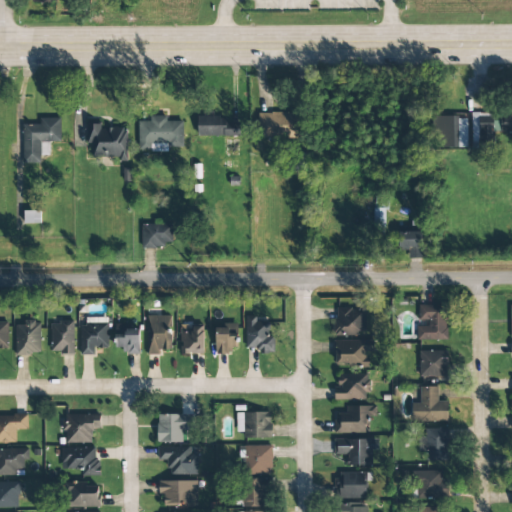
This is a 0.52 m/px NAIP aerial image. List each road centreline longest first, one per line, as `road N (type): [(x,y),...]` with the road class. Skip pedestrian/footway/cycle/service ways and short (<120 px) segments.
road 1 (primary): [(511,39),(0,44)]
road 2 (residential): [(511,278),(0,278)]
road 3 (residential): [(0,383),(305,386)]
road 4 (residential): [(480,278),(482,511)]
road 5 (residential): [(304,279),(306,511)]
road 6 (residential): [(134,511),(134,383)]
